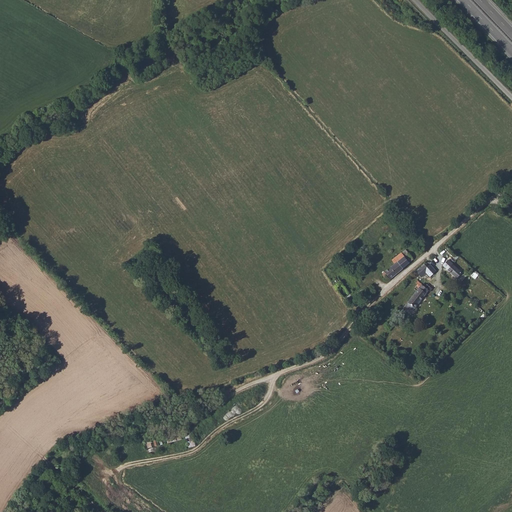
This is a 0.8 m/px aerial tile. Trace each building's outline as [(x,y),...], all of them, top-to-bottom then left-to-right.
[(384,277),(386,280),(409,261),(401,252),(398,255),(397,254),(387,262),(389,265),(377,274),(381,279),(384,277)] [(448,260),(442,266),(462,284),(467,277),(448,260)] [(415,272),(421,278),(429,271),(423,265),(415,272)] [(334,287),(342,298),(348,294),(340,282),(337,284),(334,287)] [(404,306),(410,311),(427,291),(417,282),(415,285),(416,287),(415,288),(417,290),(404,306)] [(429,282),(424,287),(430,292),(435,287),(429,282)] [(183,429),(184,431),(186,440),(188,448),(195,446),(192,435),(198,433),(196,426),(183,429)] [(144,449),(186,440),(184,431),(142,441),(144,449)]
